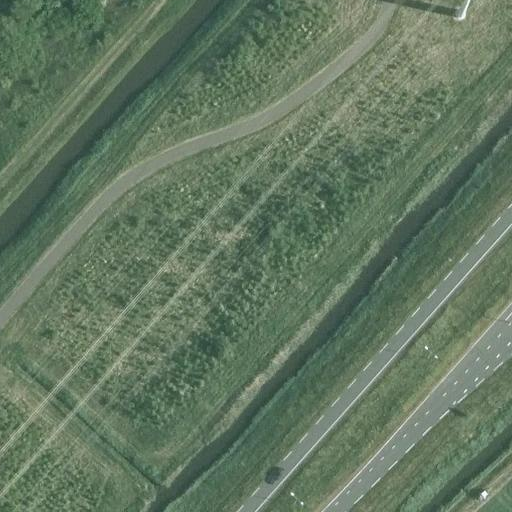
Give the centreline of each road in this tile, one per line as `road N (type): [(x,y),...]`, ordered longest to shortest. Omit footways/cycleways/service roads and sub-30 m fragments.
road 1 (primary): [(511,213),(245,511)]
road 2 (primary): [(339,511),(511,321)]
